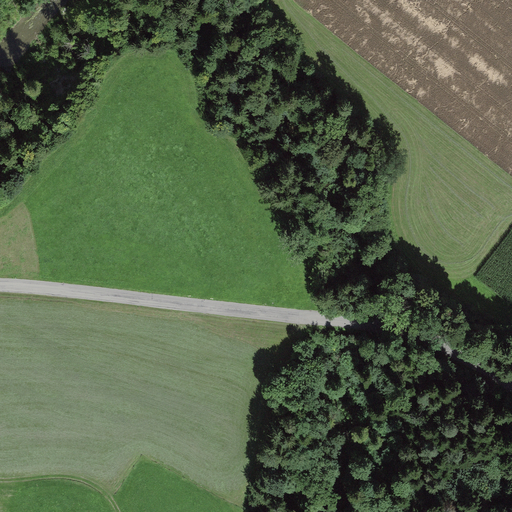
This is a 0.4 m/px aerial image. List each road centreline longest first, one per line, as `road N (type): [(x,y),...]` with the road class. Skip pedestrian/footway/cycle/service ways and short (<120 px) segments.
road 1 (residential): [(0,285),(415,331),(511,384)]
road 2 (track): [(118,511),(111,497),(76,475),(0,479)]
